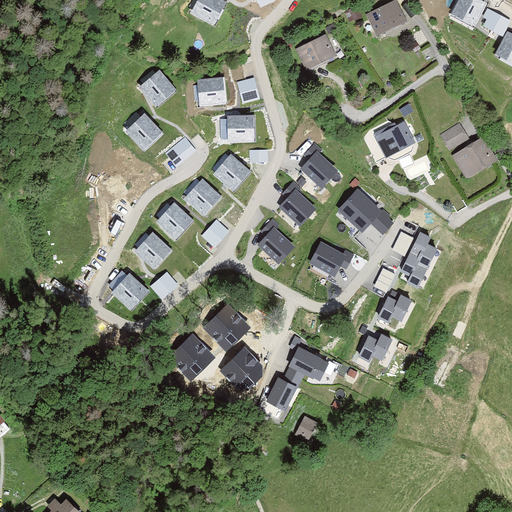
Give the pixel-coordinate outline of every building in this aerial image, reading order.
[(226,3),(220,0),(197,0),(190,13),(213,26),(226,3)] [(478,0),(459,0),(452,14),(474,25),(487,4),(478,0)] [(395,5),(368,18),(375,34),(403,22),(395,5)] [(510,21),(492,12),(485,26),(502,35),(510,21)] [(511,34),(508,33),(497,54),(511,61),(511,34)] [(305,74),(333,60),(323,40),(295,54),(305,74)] [(160,72),(141,87),(156,106),(175,90),(160,72)] [(198,81),(201,105),(226,103),(224,78),(198,81)] [(254,78),(238,82),(243,103),(259,99),(254,78)] [(162,133),(145,115),(128,132),(145,149),(162,133)] [(229,116),(229,141),(254,141),(254,116),(229,116)] [(404,123),(377,137),(387,156),(414,143),(404,123)] [(459,124),(441,135),(449,153),(469,140),(459,124)] [(186,138),(166,153),(177,167),(197,151),(186,138)] [(493,162),(480,141),(455,156),(469,176),(493,162)] [(268,150),(250,150),(250,162),(268,162),(268,150)] [(335,170),(311,150),(297,166),(321,186),(335,170)] [(231,156),(215,174),(234,190),(250,172),(231,156)] [(203,179),(185,198),(204,216),(222,197),(203,179)] [(295,190),(279,206),(299,226),(316,209),(295,190)] [(367,232),(384,213),(358,190),(341,209),(367,232)] [(459,192),(449,197),(455,211),(465,206),(459,192)] [(174,204),(157,223),(176,240),(193,221),(174,204)] [(216,220),(202,236),(215,247),(229,232),(216,220)] [(272,229),(258,243),(277,262),(291,249),(272,229)] [(418,287),(436,250),(426,245),(429,238),(420,233),(402,269),(412,274),(408,282),(418,287)] [(152,234),(135,252),(154,269),(171,250),(152,234)] [(345,258),(320,244),(311,261),(336,274),(345,258)] [(167,274),(152,286),(161,298),(176,285),(167,274)] [(130,276),(113,294),(130,310),(147,292),(130,276)] [(393,316),(401,321),(412,301),(401,296),(398,303),(388,298),(378,318),(389,323),(393,316)] [(229,305),(204,328),(227,352),(251,328),(229,305)] [(193,334),(168,358),(191,381),(216,357),(193,334)] [(369,336),(359,357),(369,362),(373,355),(382,360),(393,340),(382,334),(378,341),(369,336)] [(245,347),(220,370),(243,394),(262,376),(263,366),(245,347)] [(298,348),(290,366),(304,373),(320,381),(329,363),(298,348)] [(290,366),(282,381),(296,388),(304,373),(290,366)] [(279,380),(267,402),(285,411),(296,389),(296,388),(282,381),(279,380)] [(316,423),(305,417),(295,436),(307,441),(316,423)] [(54,511),(78,511),(66,500),(54,511)]
